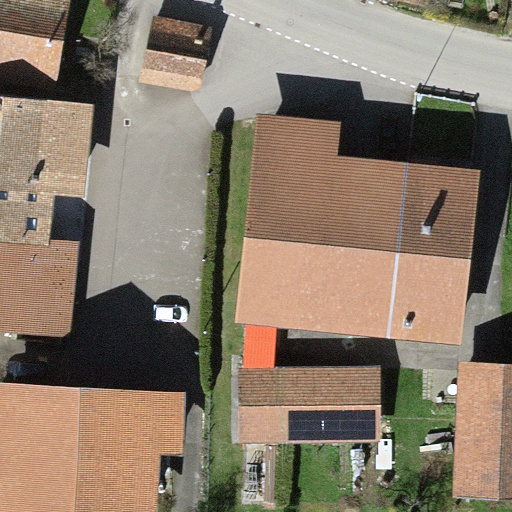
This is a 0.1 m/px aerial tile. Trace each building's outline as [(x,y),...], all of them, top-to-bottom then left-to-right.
[(0,0),(0,84),(54,92),(67,0),(0,0)] [(209,28),(154,19),(145,70),(200,79),(209,28)] [(96,101),(0,91),(0,329),(70,337),(77,261),(79,243),(64,242),(50,240),(52,216),(54,194),(86,197),(96,101)] [(334,128),(260,124),(247,321),(457,335),(468,176),(332,167),(334,128)] [(379,367),(242,366),(242,437),(378,438),(379,367)] [(511,369),(459,367),(452,493),(511,496),(511,369)] [(185,392),(1,384),(0,397),(0,511),(154,511),(157,455),(182,456),(185,392)]
